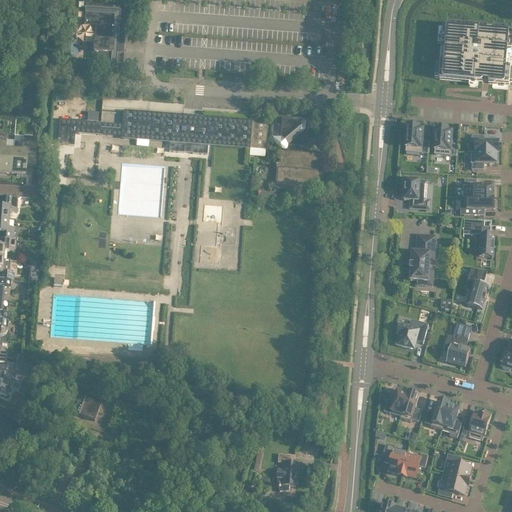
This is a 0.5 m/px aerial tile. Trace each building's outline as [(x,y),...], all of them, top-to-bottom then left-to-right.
[(91,64),(121,66),(122,53),(120,53),(121,42),(123,42),(124,29),(116,29),(118,4),(84,1),(82,25),(83,25),(83,24),(94,25),(93,39),(92,39),(91,52),(92,52),(91,63),(91,64)] [(439,62),(438,77),(438,78),(438,79),(468,81),(477,82),(482,82),(482,81),(487,81),(487,82),(487,83),(488,83),(491,83),(507,85),(508,85),(508,84),(509,84),(509,83),(510,68),(510,67),(509,67),(504,66),(506,49),(510,50),(511,50),(511,49),(511,45),(511,31),(511,32),(492,30),(491,30),(491,31),(487,31),(487,30),(486,30),(482,29),(473,29),(444,26),(443,26),(442,27),(441,43),(441,44),(442,44),(446,44),(444,61),(440,61),(439,61),(439,62)] [(59,119),(58,131),(60,131),(60,137),(73,138),(74,132),(99,134),(100,121),(97,121),(97,112),(87,111),(86,120),(59,118),(59,119)] [(123,111),(121,136),(146,138),(146,137),(169,139),(168,142),(168,143),(183,144),(183,151),(191,152),(192,145),(207,146),(207,145),(208,123),(198,122),(198,123),(194,123),(194,124),(186,123),(186,122),(181,122),(181,121),(171,120),(171,116),(148,114),(148,113),(123,111)] [(271,136),(272,138),(272,140),(275,144),(278,146),(282,148),(286,149),(298,150),(298,146),(305,147),(306,131),(299,130),(300,119),(281,117),(280,125),(269,124),(268,136),(271,136)] [(249,138),(248,146),(264,148),(266,122),(250,121),(250,125),(249,138)] [(405,133),(404,139),(406,139),(405,151),(427,153),(428,141),(422,141),(423,128),(418,128),(419,126),(417,126),(418,124),(408,124),(408,125),(407,125),(406,133),(405,133)] [(433,154),(450,155),(456,156),(456,143),(451,143),(452,131),(447,131),(447,129),(446,129),(446,127),(441,126),(437,126),(437,128),(436,128),(433,154)] [(0,133),(0,173),(5,174),(5,172),(10,173),(12,149),(13,140),(4,140),(5,134),(0,133)] [(12,149),(10,173),(15,173),(15,175),(24,176),(24,174),(25,174),(25,165),(33,165),(35,136),(22,135),(21,150),(12,149)] [(475,142),(475,151),(498,152),(498,141),(483,141),(484,135),(472,135),(471,141),(475,142)] [(168,143),(168,151),(183,152),(183,151),(183,144),(168,143)] [(191,152),(191,153),(206,154),(207,146),(192,145),(191,152)] [(322,154),(302,153),(278,151),(276,166),(274,165),(274,167),(275,168),(274,188),(321,191),(322,171),(321,171),(322,154)] [(497,160),(498,152),(475,151),(470,151),(470,163),(471,163),(471,169),(483,169),(483,163),(496,163),(496,160),(497,160)] [(403,189),(403,199),(418,200),(419,180),(404,179),(404,181),(402,181),(401,189),(403,189)] [(462,185),(462,197),(467,197),(492,197),(492,195),(492,194),(493,195),(493,188),(493,187),(492,187),(492,186),(481,185),(478,185),(476,185),(476,179),(464,179),(464,185),(462,185)] [(0,218),(8,220),(8,211),(15,211),(16,198),(0,197),(0,218)] [(460,197),(460,208),(463,208),(463,212),(463,215),(475,215),(475,209),(477,209),(480,209),(493,209),(493,208),(494,208),(494,200),(493,200),(493,197),(492,197),(467,197),(462,197),(460,197)] [(7,227),(8,220),(0,218),(0,238),(12,240),(13,227),(7,227)] [(463,219),(462,232),(473,233),(473,234),(480,235),(478,256),(493,257),(494,235),(489,235),(489,227),(483,226),(484,221),(463,219)] [(416,252),(412,252),(412,251),(411,253),(410,253),(409,261),(411,261),(410,270),(408,270),(408,279),(410,279),(409,280),(410,281),(410,280),(427,281),(427,280),(431,280),(431,271),(427,271),(428,254),(433,254),(434,237),(417,236),(416,252)] [(0,259),(2,259),(3,250),(14,251),(14,240),(0,239),(0,259)] [(1,272),(2,259),(0,259),(0,279),(12,280),(13,273),(1,272)] [(484,272),(471,268),(468,276),(473,277),(465,305),(481,309),(481,308),(484,299),(484,300),(486,295),(485,295),(487,286),(488,286),(488,285),(483,284),(484,279),(482,278),(484,272)] [(52,286),(61,287),(62,278),(53,278),(52,286)] [(0,299),(2,299),(3,287),(9,287),(9,280),(0,279),(0,299)] [(451,300),(441,299),(440,307),(450,307),(451,300)] [(405,346),(410,348),(411,348),(412,347),(413,347),(414,346),(414,345),(415,345),(416,341),(422,343),(427,325),(410,320),(409,326),(399,323),(396,333),(398,334),(395,344),(405,347),(405,346)] [(465,367),(469,349),(465,348),(471,327),(456,323),(445,361),(465,367)] [(511,341),(509,341),(506,353),(504,352),(501,366),(503,366),(502,368),(510,370),(510,368),(511,368),(511,341)] [(14,376),(30,377),(31,364),(15,363),(14,376)] [(0,393),(5,395),(12,377),(0,373),(0,369),(0,368),(0,393)] [(387,399),(383,411),(389,413),(390,413),(400,416),(407,392),(399,389),(398,390),(396,390),(393,401),(387,399)] [(418,395),(407,392),(400,416),(399,418),(410,422),(411,420),(417,421),(421,410),(414,408),(418,395)] [(72,413),(94,421),(100,404),(78,396),(72,413)] [(427,411),(424,423),(430,425),(430,427),(441,430),(449,404),(438,400),(434,413),(427,411)] [(457,406),(449,404),(441,430),(457,435),(462,421),(455,419),(459,408),(457,407),(457,406)] [(465,419),(461,434),(467,436),(467,437),(481,441),(489,415),(487,414),(486,413),(482,412),(481,413),(479,412),(478,413),(475,411),(472,421),(465,419)] [(414,441),(416,434),(409,432),(407,439),(414,441)] [(394,446),(387,444),(383,462),(389,463),(387,471),(396,473),(396,474),(397,474),(397,473),(401,474),(407,451),(394,448),(394,446)] [(419,457),(407,454),(407,451),(401,474),(405,475),(405,476),(406,476),(415,478),(418,466),(424,468),(427,456),(420,454),(419,457)] [(259,469),(262,453),(256,452),(253,468),(259,469)] [(279,491),(288,490),(289,485),(297,486),(299,463),(294,463),(294,455),(278,454),(277,462),(283,463),(283,470),(277,469),(276,478),(277,478),(279,491)] [(461,457),(447,454),(442,474),(468,481),(468,477),(469,477),(469,476),(469,475),(471,467),(459,464),(461,457)] [(468,481),(442,474),(440,481),(445,482),(443,489),(439,487),(437,495),(451,498),(452,492),(464,494),(466,486),(467,486),(467,484),(468,481)] [(392,511),(394,506),(382,503),(381,507),(379,507),(377,511),(392,511)]
